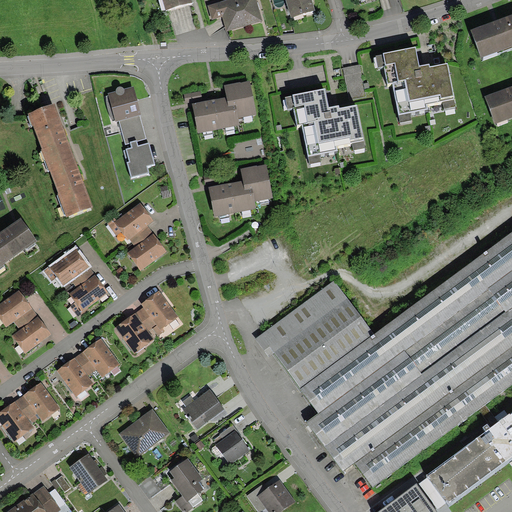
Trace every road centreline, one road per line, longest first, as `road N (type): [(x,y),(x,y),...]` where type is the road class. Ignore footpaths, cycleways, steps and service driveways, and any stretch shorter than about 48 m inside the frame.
road 1 (residential): [(202,262),(168,271),(0,394)]
road 2 (residential): [(336,511),(260,408),(218,329)]
road 3 (residential): [(202,262),(158,58)]
road 4 (residential): [(342,40),(158,58)]
road 5 (residential): [(86,425),(218,329)]
road 6 (residential): [(158,58),(0,69)]
road 7 (residential): [(475,0),(342,40)]
